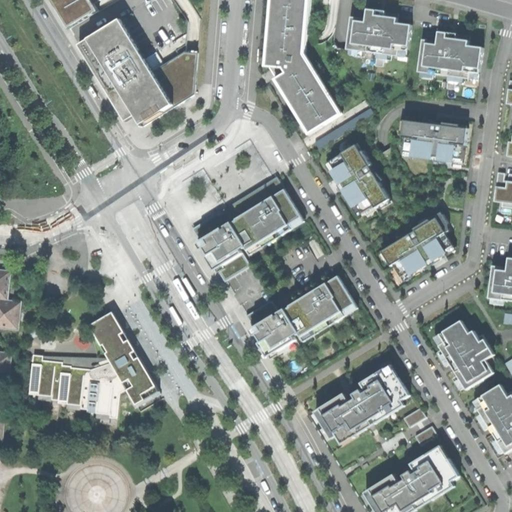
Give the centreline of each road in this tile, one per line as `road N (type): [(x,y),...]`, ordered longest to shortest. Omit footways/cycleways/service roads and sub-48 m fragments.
road 1 (residential): [(334,511),(137,178)]
road 2 (residential): [(99,202),(287,511)]
road 3 (residential): [(511,21),(473,258),(389,316)]
road 4 (residential): [(227,104),(274,126),(389,316)]
road 5 (residential): [(389,316),(498,492),(501,511)]
road 6 (residential): [(137,178),(29,0)]
road 7 (residential): [(0,37),(99,202)]
road 8 (residential): [(227,104),(211,132),(137,178)]
